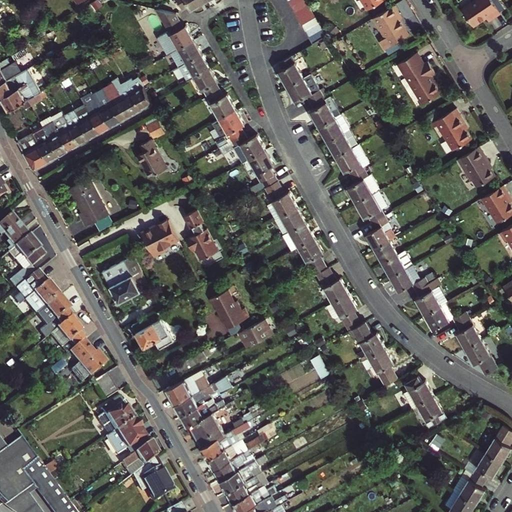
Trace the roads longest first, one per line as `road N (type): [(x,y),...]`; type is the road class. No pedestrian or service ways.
road 1 (residential): [(511,404),(456,372),(391,318),(278,121)]
road 2 (tertiary): [(214,511),(28,189)]
road 3 (residential): [(278,121),(255,118),(199,17),(228,0)]
road 4 (residential): [(28,189),(141,121)]
road 5 (residential): [(278,121),(245,0)]
